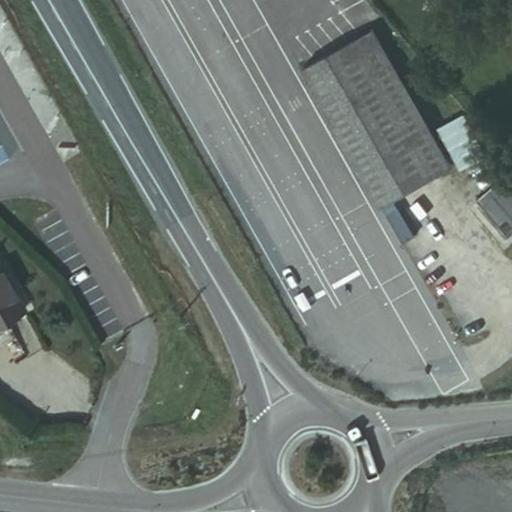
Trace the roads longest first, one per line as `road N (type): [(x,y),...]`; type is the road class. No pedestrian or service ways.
road 1 (secondary): [(52,0),(288,417)]
road 2 (tertiary): [(195,511),(0,494)]
road 3 (tertiary): [(511,417),(432,425),(373,447)]
